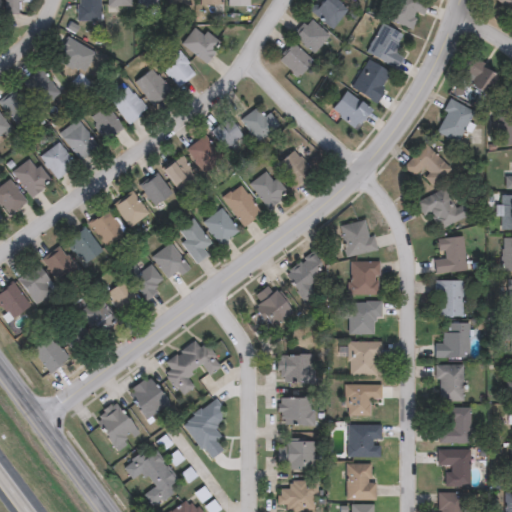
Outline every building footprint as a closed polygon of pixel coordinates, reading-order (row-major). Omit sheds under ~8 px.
[(18,0),(18,14),(4,14),(4,0),(18,0)] [(77,21),(77,0),(98,0),(98,21),(77,21)] [(160,0),(136,0),(137,9),(160,9),(160,0)] [(309,12),(319,0),(333,0),(346,10),(331,29),(309,12)] [(422,0),(410,30),(384,19),(391,0),(422,0)] [(511,0),(511,11),(506,17),(501,11),(504,8),(496,0),(511,0)] [(328,37),(311,54),(291,34),(308,17),(328,37)] [(401,34),(393,53),(402,57),(397,69),(365,55),(378,24),(401,34)] [(180,44),(196,25),(219,45),(204,63),(180,44)] [(82,73),(55,57),(67,38),(94,54),(82,73)] [(311,62),(296,77),(277,59),(292,43),(311,62)] [(195,72),(177,87),(159,66),(177,51),(195,72)] [(460,81),(473,59),(498,73),(485,95),(460,81)] [(349,88),(367,60),(391,75),(374,103),(349,88)] [(169,91),(152,105),(133,82),(151,68),(169,91)] [(21,84),(40,69),(59,92),(40,107),(21,84)] [(144,110),(126,123),(109,99),(128,86),(144,110)] [(0,106),(0,101),(11,90),(33,111),(19,125),(0,106)] [(368,110),(352,129),(329,110),(345,91),(368,110)] [(473,113),(454,143),(432,129),(451,99),(473,113)] [(88,118),(105,105),(122,128),(105,140),(88,118)] [(272,113),(276,131),(250,138),(244,114),(260,110),(261,115),(272,113)] [(0,137),(0,116),(10,131),(0,137)] [(501,116),(511,116),(511,141),(501,141),(501,116)] [(241,136),(224,150),(209,131),(226,117),(241,136)] [(58,136),(75,120),(99,146),(82,162),(58,136)] [(185,150),(203,135),(220,155),(202,170),(185,150)] [(56,180),(39,157),(57,143),(75,166),(56,180)] [(450,170),(433,186),(419,171),(414,176),(403,165),(424,144),(450,170)] [(296,188),(275,166),(292,150),(313,172),(296,188)] [(196,177),(177,192),(161,170),(180,155),(196,177)] [(11,172),(31,158),(49,183),(29,197),(11,172)] [(248,184),(268,170),(286,195),(266,209),(248,184)] [(511,189),(502,189),(502,171),(511,171),(511,189)] [(170,194),(153,207),(138,186),(156,174),(170,194)] [(26,201),(8,216),(0,206),(0,183),(7,178),(26,201)] [(222,196),(241,185),(259,215),(239,226),(222,196)] [(436,229),(430,213),(421,216),(415,201),(445,189),(453,208),(464,204),(469,216),(436,229)] [(128,228),(113,205),(132,192),(147,215),(128,228)] [(500,196),(511,196),(511,228),(500,228),(500,196)] [(202,221),(222,209),(237,233),(217,246),(202,221)] [(88,224),(107,210),(125,232),(106,247),(88,224)] [(207,256),(196,264),(173,232),(192,219),(210,244),(202,250),(207,256)] [(345,257),(338,226),(363,220),(367,237),(372,236),(375,250),(345,257)] [(83,265),(64,243),(82,228),(101,250),(83,265)] [(465,271),(434,274),(432,258),(436,258),(434,239),(462,237),(465,271)] [(511,273),(501,273),(501,238),(511,238),(511,273)] [(171,283),(150,259),(168,243),(189,268),(171,283)] [(40,261),(57,248),(76,270),(59,284),(40,261)] [(285,275),(310,254),(324,270),(298,291),(285,275)] [(348,261),(377,261),(377,296),(348,296),(348,261)] [(33,305),(15,279),(36,265),(54,290),(33,305)] [(140,272),(149,265),(164,285),(145,300),(124,273),(134,265),(140,272)] [(124,318),(105,294),(122,280),(141,304),(124,318)] [(434,316),(434,281),(461,281),(461,316),(434,316)] [(9,321),(0,309),(0,291),(11,283),(28,306),(9,321)] [(253,297),(268,284),(292,312),(273,329),(254,307),(258,303),(253,297)] [(115,319),(97,335),(77,312),(95,296),(115,319)] [(346,302),(379,302),(379,319),(372,319),(372,334),(346,334),(346,302)] [(89,341),(70,352),(56,328),(76,317),(89,341)] [(468,323),(468,358),(433,358),(433,343),(443,343),(443,323),(468,323)] [(50,373),(31,351),(48,336),(67,357),(50,373)] [(164,363),(193,341),(198,347),(203,344),(220,366),(208,376),(200,366),(185,377),(192,388),(180,397),(163,375),(169,371),(164,363)] [(378,376),(347,376),(347,342),(378,342),(378,376)] [(277,354),(312,354),(312,383),(277,383),(277,354)] [(435,366),(462,366),(462,401),(435,401),(435,366)] [(167,404),(144,420),(125,393),(148,377),(167,404)] [(343,416),(343,385),(380,385),(380,400),(369,400),(369,416),(343,416)] [(313,427),(277,427),(277,398),(313,398),(313,427)] [(207,460),(181,422),(215,400),(226,418),(213,427),(220,437),(215,441),(221,451),(207,460)] [(114,448),(93,420),(115,404),(136,431),(114,448)] [(469,409),(469,443),(438,443),(438,427),(447,427),(447,409),(469,409)] [(379,425),(379,457),(346,457),(346,425),(379,425)] [(277,441),(313,441),(312,468),(277,467),(277,441)] [(151,448),(179,487),(150,507),(141,495),(152,487),(142,472),(131,479),(123,467),(151,448)] [(445,486),(445,465),(436,465),(436,449),(469,449),(469,486),(445,486)] [(345,500),(345,464),(370,464),(370,482),(374,482),(374,499),(345,500)] [(315,482),(315,511),(276,511),(276,488),(288,488),(288,482),(315,482)] [(462,511),(436,511),(436,492),(462,493),(462,511)] [(169,511),(185,497),(199,511),(169,511)]
